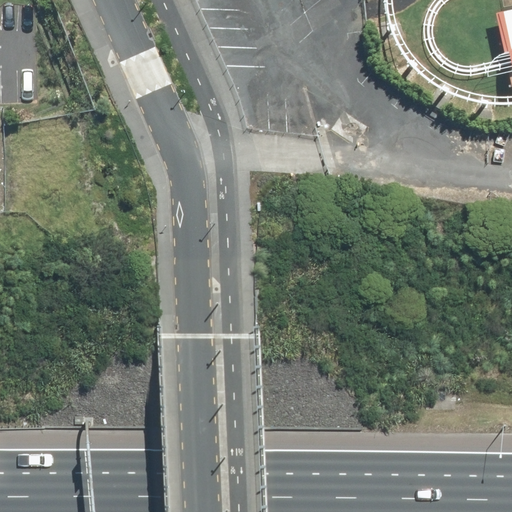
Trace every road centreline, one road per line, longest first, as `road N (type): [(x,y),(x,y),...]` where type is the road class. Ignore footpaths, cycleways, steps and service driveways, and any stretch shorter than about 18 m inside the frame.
road 1 (residential): [(204,511),(186,167),(115,0)]
road 2 (motorway): [(0,497),(511,502)]
